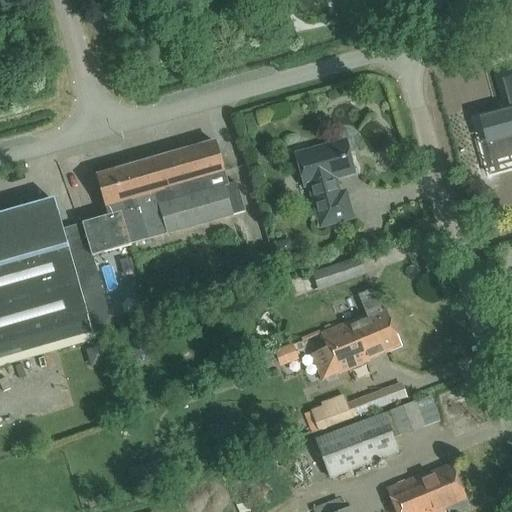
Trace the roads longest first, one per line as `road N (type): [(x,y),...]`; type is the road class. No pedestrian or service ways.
road 1 (residential): [(511,424),(401,47)]
road 2 (unclassified): [(101,130),(401,47)]
road 3 (unclassified): [(101,130),(67,14)]
